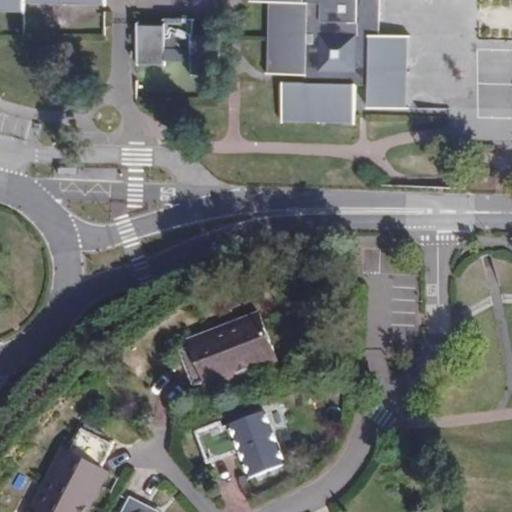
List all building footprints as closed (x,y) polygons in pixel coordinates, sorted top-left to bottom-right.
[(0,0),(0,10),(30,11),(30,1),(108,2),(108,0),(0,0)] [(251,0),(251,1),(270,1),(269,72),(310,72),(309,80),(287,80),(286,117),(359,118),(360,84),(375,84),(374,108),(406,108),(407,38),(380,38),(380,0),(251,0)] [(169,22),(142,20),(140,60),(168,62),(168,57),(196,58),(196,70),(223,71),(225,35),(196,33),(196,17),(170,16),(169,22)] [(250,364),(253,370),(278,361),(260,314),(189,340),(192,348),(181,352),(195,385),(207,380),(250,364)] [(209,387),(253,370),(250,364),(207,380),(209,387)] [(222,423),(198,433),(210,463),(244,450),(254,478),(287,465),(268,414),(225,429),(222,423)] [(79,511),(103,469),(100,468),(113,444),(82,428),(69,451),(64,448),(30,511),(79,511)] [(85,511),(107,471),(103,469),(79,511),(85,511)] [(162,511),(164,508),(132,492),(121,511),(162,511)]
